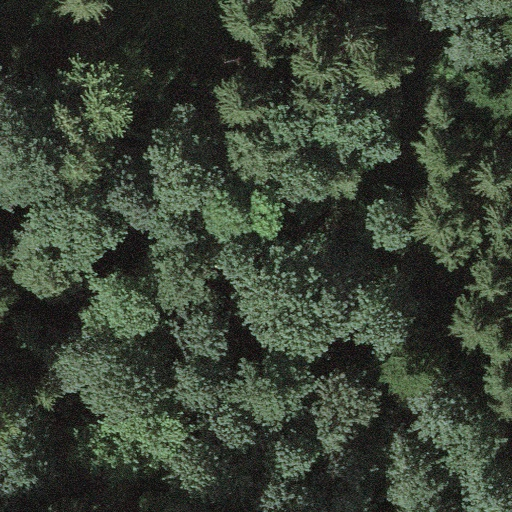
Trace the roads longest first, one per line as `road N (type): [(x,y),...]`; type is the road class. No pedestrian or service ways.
road 1 (track): [(122,511),(52,446),(0,376)]
road 2 (track): [(401,0),(410,19),(511,116)]
